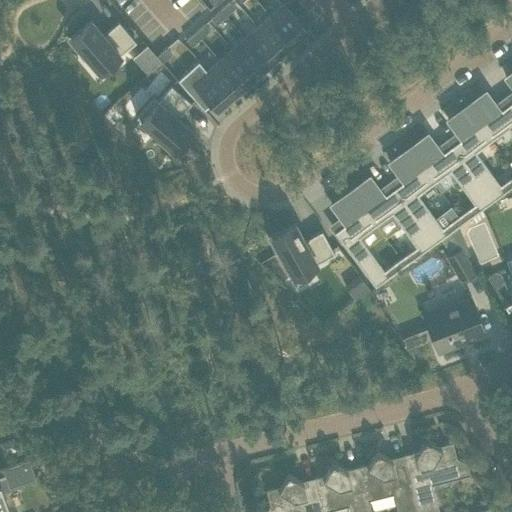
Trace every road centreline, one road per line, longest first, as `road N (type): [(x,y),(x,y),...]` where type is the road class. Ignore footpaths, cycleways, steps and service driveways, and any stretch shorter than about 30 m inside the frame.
road 1 (residential): [(377,0),(234,125),(227,175),(254,195),(285,196),(511,29)]
road 2 (residential): [(228,511),(218,458),(455,391)]
road 3 (track): [(218,458),(166,467),(58,423),(0,360)]
